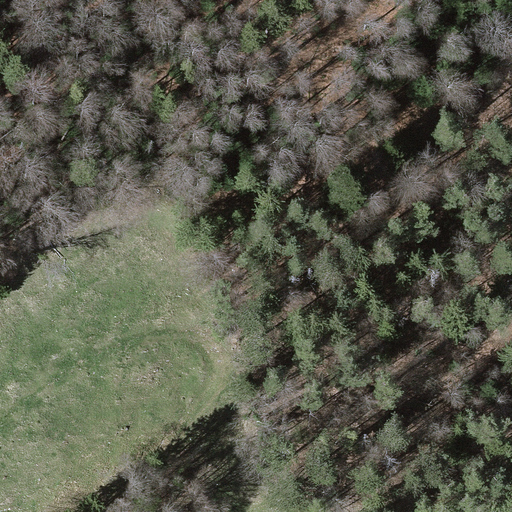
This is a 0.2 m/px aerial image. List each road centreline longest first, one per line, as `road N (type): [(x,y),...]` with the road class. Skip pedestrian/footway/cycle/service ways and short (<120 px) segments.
road 1 (track): [(511,128),(482,143),(241,355),(192,428),(94,511)]
road 2 (track): [(241,355),(195,324),(108,336),(0,413)]
